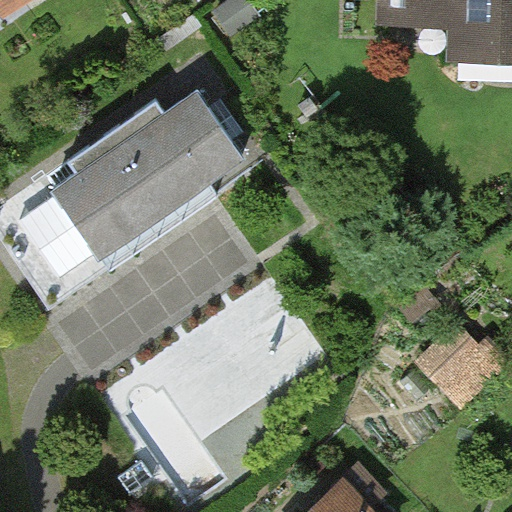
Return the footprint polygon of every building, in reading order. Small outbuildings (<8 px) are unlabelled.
[(0,0),(0,12),(4,19),(32,0),(0,0)] [(511,0),(386,0),(387,0),(457,2),(455,49),(511,50),(511,0)] [(255,170),(189,75),(0,206),(0,237),(51,311),(101,276),(92,263),(208,183),(217,196),(255,170)] [(459,317),(416,358),(463,407),(511,360),(511,357),(489,333),(481,340),(459,317)] [(369,511),(341,481),(306,511),(369,511)]
